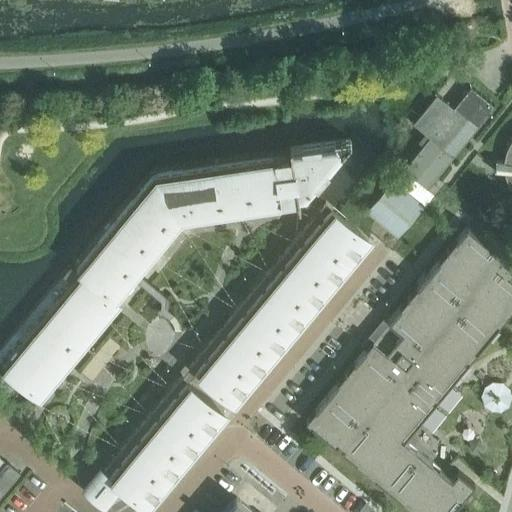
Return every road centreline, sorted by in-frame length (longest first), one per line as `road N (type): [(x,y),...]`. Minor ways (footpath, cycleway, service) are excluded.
road 1 (residential): [(230,436),(382,249)]
road 2 (residential): [(323,511),(230,436)]
